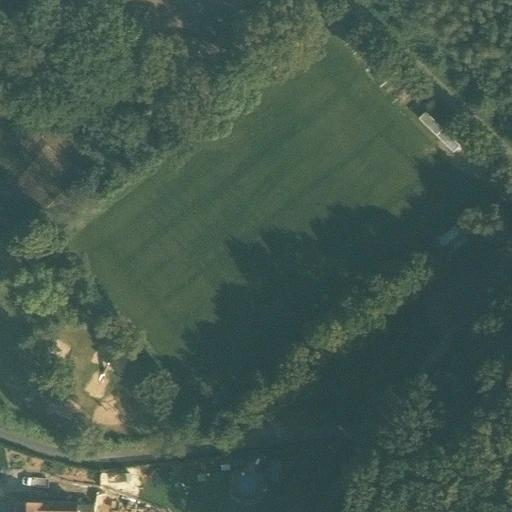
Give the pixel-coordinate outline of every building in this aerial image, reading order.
[(443,130),(426,113),(420,120),(437,136),(443,130)] [(461,147),(443,130),(437,136),(454,154),(461,147)] [(486,217),(493,224),(506,212),(499,204),(486,217)] [(418,259),(430,273),(448,257),(436,243),(418,259)] [(287,463),(274,461),(271,481),(284,483),(287,463)] [(14,503),(13,511),(57,511),(57,505),(42,505),(42,504),(14,503)]
